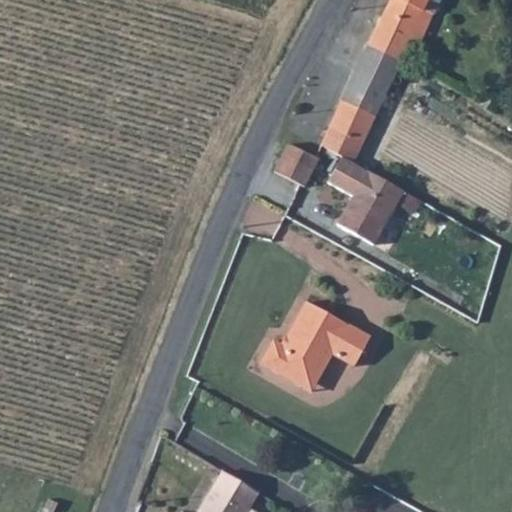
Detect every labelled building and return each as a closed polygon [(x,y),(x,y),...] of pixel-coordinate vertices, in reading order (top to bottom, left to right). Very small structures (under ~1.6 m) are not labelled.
[(415,0),(374,0),(353,48),(376,59),(387,33),(398,38),(415,0)] [(340,79),(362,89),(376,59),(353,48),(340,79)] [(362,89),(340,79),(310,145),(342,161),(353,136),(343,131),(362,89)] [(263,172),(296,187),(308,158),(276,143),(263,172)] [(333,226),(370,242),(396,188),(360,170),(333,226)] [(253,362),(290,381),(300,361),(315,368),(323,352),(347,363),(363,335),(298,300),(274,343),(266,338),(253,362)] [(300,361),(290,381),(304,388),(315,368),(300,361)] [(229,511),(245,485),(210,465),(182,511),(229,511)] [(50,496),(45,506),(54,510),(59,500),(50,496)]
